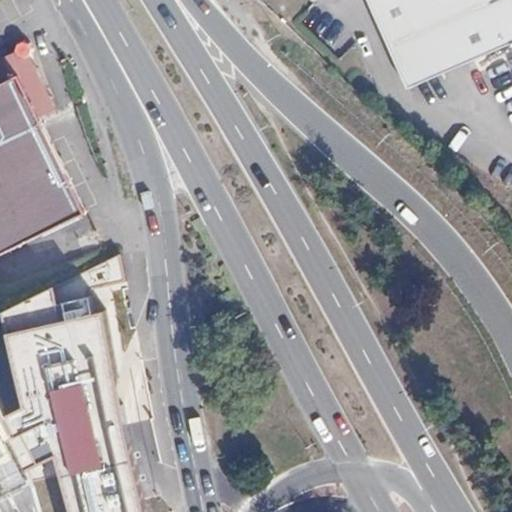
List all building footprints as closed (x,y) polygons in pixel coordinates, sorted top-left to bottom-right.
[(511,40),(511,0),(370,0),(408,86),(511,40)] [(0,126),(38,108),(54,101),(32,62),(34,60),(35,56),(35,51),(33,47),(30,45),(25,43),(22,43),(19,44),(16,45),(14,49),(14,53),(14,55),(13,56),(0,62),(0,78),(0,79),(0,126)] [(0,206),(73,175),(38,108),(0,126),(0,206)] [(0,264),(94,214),(73,175),(0,206),(0,264)] [(168,511),(106,267),(8,317),(59,511),(168,511)]
